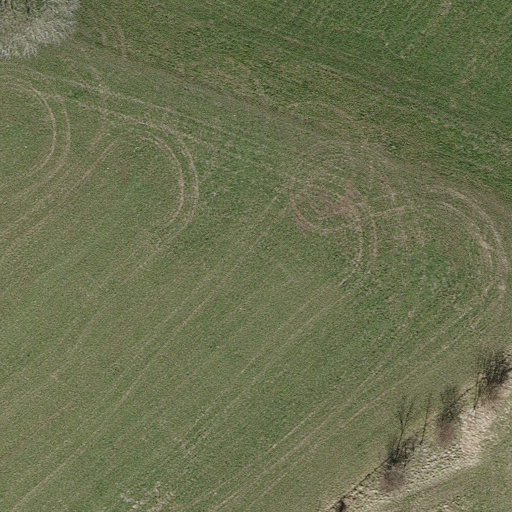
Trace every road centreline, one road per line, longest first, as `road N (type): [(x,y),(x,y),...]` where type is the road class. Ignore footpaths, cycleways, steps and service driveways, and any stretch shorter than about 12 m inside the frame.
road 1 (motorway): [(244,511),(511,74)]
road 2 (motorway): [(263,0),(0,429)]
